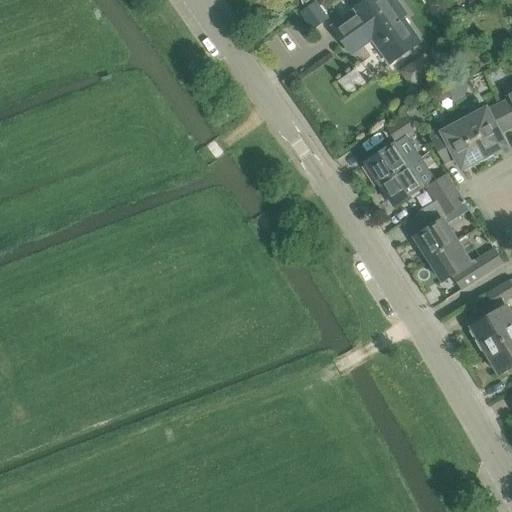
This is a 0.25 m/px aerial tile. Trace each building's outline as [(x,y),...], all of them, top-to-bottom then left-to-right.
[(390,65),(421,43),(393,4),(397,2),(395,0),(370,0),(364,4),(361,0),(360,0),(351,7),(354,11),(332,28),(352,55),(372,40),(390,65)] [(313,3),(302,11),(316,30),(327,22),(313,3)] [(401,69),(412,86),(439,69),(428,52),(401,69)] [(465,80),(448,91),(452,98),(455,103),(465,98),(468,86),(465,80)] [(511,98),(499,105),(511,129),(511,127),(511,98)] [(465,116),(462,118),(485,161),(492,157),(497,151),(506,146),(500,134),(511,129),(499,105),(488,110),(487,109),(477,115),(473,115),(469,115),(465,116)] [(416,110),(406,116),(413,127),(423,121),(416,110)] [(397,143),(416,131),(413,127),(406,116),(387,129),(397,143)] [(456,124),(453,127),(443,133),(444,134),(433,140),(445,163),(457,157),(463,169),(473,164),(477,163),(481,162),(485,161),(462,118),(459,121),(456,124)] [(366,163),(381,186),(410,167),(395,144),(366,163)] [(424,189),(410,167),(381,186),(395,208),(424,189)] [(436,202),(436,203),(457,190),(447,175),(427,188),(436,202)] [(414,238),(428,261),(458,242),(443,218),(466,204),(457,190),(436,203),(436,202),(415,216),(424,231),(414,238)] [(458,242),(428,261),(442,283),(453,276),(462,290),(483,277),(474,262),(472,263),(458,242)] [(483,277),(503,264),(494,250),(474,262),(483,277)] [(497,312),(470,328),(484,352),(511,335),(511,314),(504,302),(511,297),(511,287),(508,281),(487,294),(497,312)] [(511,335),(484,352),(498,376),(511,367),(511,335)]
